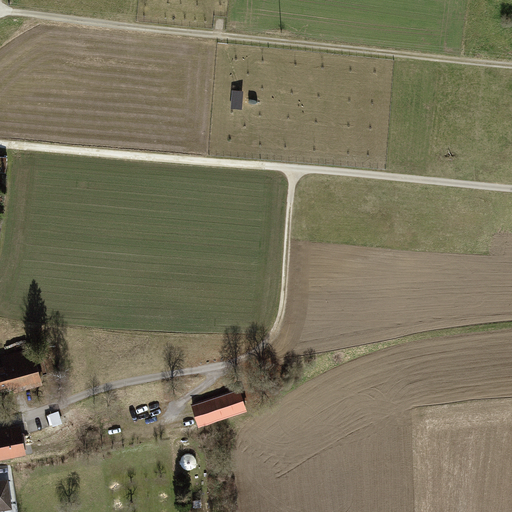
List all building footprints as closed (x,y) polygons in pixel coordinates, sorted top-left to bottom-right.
[(0,394),(41,383),(31,349),(5,357),(7,365),(0,366),(0,394)] [(240,388),(191,403),(197,425),(247,410),(240,388)] [(54,426),(64,422),(61,411),(50,415),(54,426)] [(19,427),(0,430),(0,456),(23,452),(19,427)] [(6,479),(0,479),(0,507),(10,506),(6,479)]
